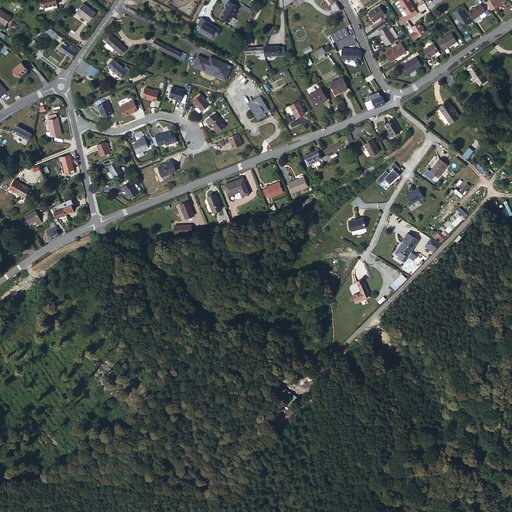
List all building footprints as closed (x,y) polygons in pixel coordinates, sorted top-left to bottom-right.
[(284,0),(285,8),(290,4),(289,3),(292,0),(284,0)] [(409,19),(418,13),(408,0),(401,0),(399,1),(407,15),(409,18),(409,19)] [(486,0),(491,8),(504,0),(486,0)] [(227,9),(221,19),(229,24),(233,18),(235,19),(237,14),(235,13),(238,9),(229,3),(226,8),(227,9)] [(480,3),(469,10),(473,18),(484,10),(480,3)] [(379,5),(369,11),(374,19),(384,13),(379,5)] [(77,16),(84,21),(92,13),(83,7),(77,16)] [(468,18),(461,7),(454,12),(460,21),(463,22),(468,18)] [(0,10),(0,23),(3,26),(9,17),(0,10)] [(92,13),(84,21),(90,25),(96,16),(92,13)] [(470,21),(468,18),(463,22),(460,21),(458,25),(460,28),(466,27),(467,24),(470,21)] [(201,19),(197,26),(201,28),(198,32),(210,39),(212,36),(215,38),(220,31),(212,26),(210,29),(207,27),(209,24),(201,19)] [(426,31),(420,22),(411,27),(414,31),(411,33),(414,38),(426,31)] [(380,35),(387,45),(393,41),(387,31),(389,29),(387,26),(380,30),(382,33),(380,35)] [(345,30),(331,38),(335,44),(349,36),(345,30)] [(53,32),(51,36),(54,38),(61,42),(62,40),(56,36),(57,35),(53,32)] [(451,32),(442,38),(447,47),(456,42),(451,32)] [(467,43),(472,39),(469,34),(464,38),(467,43)] [(108,35),(104,41),(112,47),(109,50),(116,56),(123,47),(108,35)] [(153,39),(150,45),(175,59),(178,53),(153,39)] [(400,41),(390,48),(384,52),(392,64),(408,53),(400,41)] [(281,45),(266,45),(266,51),(267,54),(286,54),(286,46),(281,46),(281,45)] [(433,46),(421,53),(426,60),(437,53),(433,46)] [(60,48),(57,51),(70,60),(77,51),(72,47),(67,53),(65,51),(60,48)] [(193,48),(190,53),(197,56),(200,51),(193,48)] [(323,48),(315,53),(318,59),(325,55),(327,54),(323,48)] [(342,50),(342,60),(355,61),(357,67),(361,66),(362,65),(360,60),(360,55),(358,51),(342,50)] [(392,64),(384,52),(383,53),(391,64),(392,64)] [(416,57),(402,66),(404,68),(400,70),(404,76),(421,65),(416,57)] [(205,58),(200,68),(210,73),(211,70),(222,75),(220,78),(231,83),(236,73),(231,71),(233,68),(219,61),(217,64),(215,63),(205,58)] [(114,61),(108,68),(122,80),(128,74),(114,61)] [(23,63),(16,71),(25,80),(32,73),(23,63)] [(89,66),(84,73),(92,79),(97,72),(89,66)] [(467,74),(476,88),(483,84),(474,70),(472,71),(470,68),(466,71),(468,74),(467,74)] [(0,79),(0,93),(4,98),(11,92),(0,79)] [(346,80),(334,85),(338,96),(350,91),(346,80)] [(454,81),(448,85),(452,91),(459,87),(454,81)] [(369,89),(379,106),(385,103),(382,97),(380,98),(377,94),(378,93),(374,86),(369,89)] [(186,91),(174,87),(171,97),(172,98),(179,100),(178,101),(182,103),(186,91)] [(160,92),(147,88),(144,97),(153,100),(153,101),(157,102),(160,92)] [(311,94),(317,107),(329,100),(323,88),(319,90),(315,92),(311,94)] [(201,98),(192,105),(195,108),(196,107),(201,114),(209,108),(201,98)] [(262,98),(261,99),(269,113),(271,112),(262,98)] [(131,102),(122,105),(126,115),(136,111),(135,110),(139,109),(135,99),(131,101),(131,102)] [(269,113),(261,99),(250,106),(259,122),(268,116),(266,114),(269,113)] [(112,114),(107,102),(97,107),(99,111),(101,114),(102,118),(112,114)] [(299,102),(290,107),(297,118),(305,114),(299,102)] [(454,105),(445,111),(456,126),(465,120),(460,112),(459,113),(454,105)] [(56,118),(48,119),(47,119),(49,135),(60,134),(57,117),(56,118)] [(226,129),(219,120),(211,127),(218,136),(226,129)] [(389,125),(395,137),(404,134),(398,121),(389,125)] [(14,132),(26,140),(30,142),(33,136),(17,127),(14,132)] [(161,135),(155,138),(159,146),(165,144),(165,145),(167,145),(175,142),(170,132),(162,136),(161,135)] [(345,136),(349,144),(354,141),(350,133),(345,136)] [(346,149),(348,147),(350,146),(345,138),(341,140),(346,149)] [(141,142),(133,146),(138,155),(149,150),(144,139),(140,141),(141,142)] [(237,140),(227,144),(232,155),(241,151),(237,140)] [(365,147),(370,157),(378,154),(372,143),(365,147)] [(107,144),(105,144),(97,147),(101,157),(110,153),(107,144)] [(323,152),(325,158),(343,149),(341,144),(323,152)] [(470,148),(463,157),(467,160),(474,152),(470,148)] [(303,159),(307,168),(320,162),(316,153),(303,159)] [(69,154),(59,157),(63,174),(73,171),(69,154)] [(121,162),(111,167),(116,177),(126,173),(121,162)] [(391,166),(394,169),(389,173),(384,177),(385,179),(390,184),(400,175),(397,172),(400,169),(395,162),(391,166)] [(441,162),(431,174),(437,180),(448,168),(441,162)] [(166,167),(157,169),(159,179),(174,177),(172,164),(166,165),(166,167)] [(384,177),(389,173),(386,170),(376,179),(380,183),(385,179),(384,177)] [(17,181),(12,190),(27,199),(32,191),(17,181)] [(221,187),(225,199),(235,196),(236,200),(244,197),(239,181),(221,187)] [(284,187),(288,196),(304,191),(301,182),(294,185),(293,184),(284,187)] [(133,183),(122,189),(124,193),(125,192),(130,200),(139,195),(133,183)] [(463,195),(470,186),(467,183),(460,192),(463,195)] [(267,202),(280,198),(276,187),(262,191),(263,193),(260,194),(262,201),(266,200),(267,202)] [(418,190),(406,196),(411,205),(423,199),(418,190)] [(201,201),(206,215),(214,212),(209,198),(201,201)] [(65,209),(64,206),(53,211),(55,214),(65,209)] [(65,209),(68,215),(74,212),(71,206),(70,207),(65,209)] [(179,209),(184,222),(192,219),(187,206),(179,209)] [(35,209),(26,214),(31,224),(35,222),(36,224),(42,222),(35,209)] [(57,220),(68,215),(65,209),(55,214),(57,220)] [(465,220),(468,216),(465,214),(464,216),(458,211),(432,238),(439,245),(465,220)] [(362,218),(347,221),(349,230),(364,227),(362,218)] [(180,223),(164,228),(167,236),(183,231),(180,223)] [(54,225),(51,228),(52,230),(46,233),(48,237),(60,231),(58,227),(56,228),(54,225)] [(50,241),(62,235),(60,231),(48,237),(50,241)] [(410,248),(411,249),(416,242),(406,234),(400,243),(403,245),(401,248),(398,246),(394,250),(398,253),(395,256),(394,258),(399,262),(403,256),(406,259),(409,254),(407,252),(410,248)] [(394,283),(398,287),(405,281),(401,277),(394,283)] [(405,281),(398,287),(400,289),(406,282),(405,281)] [(348,296),(350,302),(364,297),(359,282),(353,283),(357,293),(348,296)]
